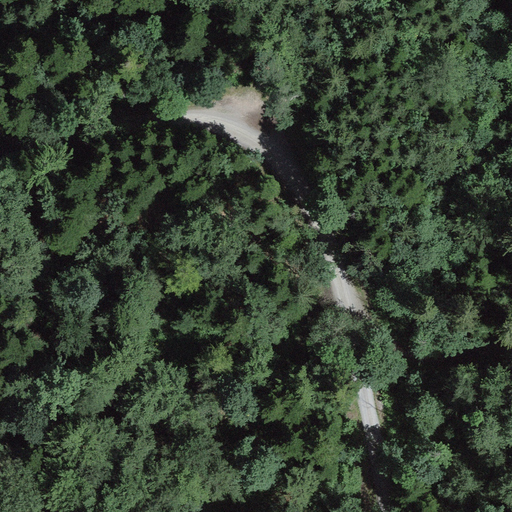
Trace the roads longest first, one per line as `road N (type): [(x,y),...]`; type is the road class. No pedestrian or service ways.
road 1 (track): [(0,163),(190,113),(240,121),(268,145),(337,293),(388,511)]
road 2 (track): [(511,307),(421,290),(302,219)]
